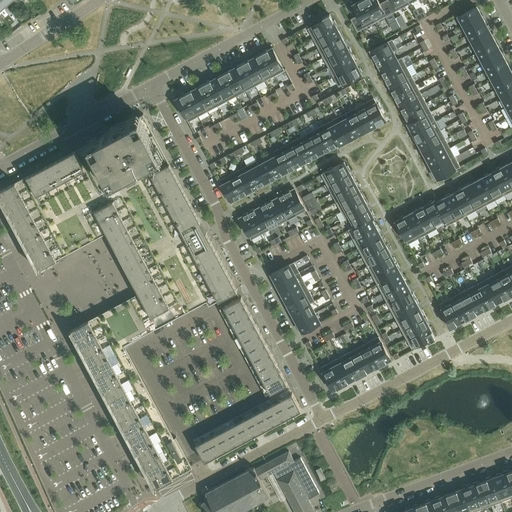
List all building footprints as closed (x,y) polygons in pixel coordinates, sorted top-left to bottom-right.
[(8,7),(7,5),(1,0),(0,0),(0,10),(4,7),(6,9),(8,7)] [(351,19),(357,31),(376,21),(364,0),(361,0),(353,4),(359,15),(351,19)] [(364,0),(376,21),(393,13),(386,0),(380,4),(377,0),(364,0)] [(386,0),(393,13),(409,4),(407,0),(386,0)] [(477,6),(458,16),(463,26),(482,16),(477,6)] [(331,16),(330,14),(323,18),(324,20),(308,28),(313,38),(336,26),(335,25),(336,24),(334,20),(333,21),(331,16)] [(403,14),(397,17),(402,28),(408,25),(403,14)] [(482,16),(463,26),(468,35),(487,25),(482,16)] [(487,25),(468,35),(473,44),(491,34),(489,30),(490,29),(488,25),(487,26),(487,25)] [(336,26),(313,38),(318,48),(341,36),(336,26)] [(491,34),(473,44),(478,53),(496,43),(491,34)] [(341,36),(318,48),(323,57),(346,45),(341,36)] [(376,60),(397,49),(392,39),(371,51),(373,55),(372,56),(374,60),(375,59),(376,60)] [(496,43),(478,53),(482,62),(501,52),(496,43)] [(346,45),(323,57),(329,67),(351,55),(351,53),(352,53),(350,49),(348,49),(346,45)] [(272,47),(268,50),(267,49),(263,51),(264,52),(262,53),(275,75),(284,70),(272,47)] [(397,49),(376,60),(380,69),(402,58),(402,57),(398,60),(393,51),(398,49),(397,49)] [(262,53),(261,54),(260,52),(256,54),(257,56),(253,58),(265,81),(275,75),(262,53)] [(501,52),(482,62),(487,71),(506,61),(501,52)] [(351,55),(329,67),(334,76),(356,64),(351,55)] [(253,58),(249,60),(248,59),(244,61),(245,62),(243,63),(256,86),(265,81),(253,58)] [(402,58),(380,69),(385,78),(407,67),(402,58)] [(506,61),(487,71),(492,80),(511,70),(506,61)] [(243,63),(234,68),(246,91),(256,86),(243,63)] [(356,64),(334,76),(339,86),(362,74),(361,72),(362,72),(360,68),(359,69),(356,64)] [(412,76),(407,67),(385,78),(390,87),(412,76)] [(234,68),(224,73),(236,96),(246,91),(234,68)] [(511,72),(511,70),(492,80),(497,89),(511,80),(511,72)] [(224,73),(215,78),(227,101),(236,96),(224,73)] [(417,85),(412,76),(390,87),(392,91),(391,92),(393,96),(394,95),(395,96),(417,85)] [(215,78),(205,83),(217,106),(227,101),(215,78)] [(511,80),(497,89),(502,98),(511,92),(511,80)] [(205,83),(196,88),(208,111),(217,106),(205,83)] [(421,94),(417,85),(395,96),(395,97),(394,98),(396,102),(397,101),(400,105),(421,94)] [(196,88),(186,93),(198,116),(208,111),(196,88)] [(511,92),(502,98),(506,107),(511,103),(511,92)] [(186,93),(185,94),(184,93),(180,95),(181,96),(176,99),(188,121),(198,116),(186,93)] [(421,94),(400,105),(404,114),(426,103),(421,94)] [(386,121),(380,109),(381,108),(379,104),(377,104),(374,98),(364,103),(376,126),(378,125),(378,126),(382,124),(382,123),(386,121)] [(367,131),(376,126),(364,103),(355,108),(367,131)] [(431,112),(426,103),(404,114),(409,123),(408,123),(408,124),(431,112)] [(242,118),(248,115),(244,106),(238,109),(242,118)] [(367,131),(355,108),(346,113),(358,135),(367,131)] [(431,112),(408,124),(409,125),(408,126),(410,129),(411,129),(413,133),(436,121),(431,112)] [(167,164),(140,113),(81,144),(80,145),(73,148),(23,175),(12,180),(0,186),(0,209),(34,274),(56,263),(106,237),(137,294),(87,320),(67,331),(152,491),(169,482),(172,481),(172,480),(192,470),(176,440),(174,441),(124,347),(207,303),(209,307),(218,303),(235,293),(170,169),(167,164)] [(358,135),(346,113),(337,117),(349,140),(358,135)] [(349,140),(337,117),(328,122),(340,145),(341,144),(342,146),(346,144),(345,142),(349,140)] [(438,119),(441,128),(447,125),(443,117),(438,119)] [(441,130),(436,121),(413,133),(418,142),(441,130)] [(328,122),(319,127),(331,149),(339,144),(340,145),(328,122)] [(319,127),(310,132),(322,154),(331,149),(319,127)] [(441,130),(418,142),(418,143),(417,144),(419,147),(420,147),(423,151),(445,139),(441,130)] [(310,132),(301,137),(313,158),(322,154),(310,132)] [(301,137),(292,141),(304,163),(313,158),(301,137)] [(450,148),(445,139),(423,151),(427,160),(450,148)] [(292,141),(283,146),(295,168),(304,163),(292,141)] [(283,146),(274,151),(286,173),(295,168),(283,146)] [(450,148),(427,160),(432,169),(455,157),(450,148)] [(276,155),(267,160),(277,178),(278,177),(278,178),(282,176),(282,175),(286,173),(274,151),(276,155)] [(455,157),(432,169),(433,170),(432,171),(434,175),(435,174),(437,179),(449,172),(450,174),(454,171),(454,170),(460,167),(455,157)] [(267,160),(259,165),(256,160),(256,161),(268,182),(277,178),(267,160)] [(256,161),(247,165),(259,187),(268,182),(256,161)] [(345,163),(344,162),(332,168),(332,167),(327,169),(328,171),(321,174),(327,184),(350,172),(349,170),(350,170),(348,166),(347,167),(345,163)] [(511,163),(511,162),(502,167),(511,185),(511,163)] [(247,165),(238,170),(250,192),(259,187),(247,165)] [(511,185),(502,167),(501,168),(500,167),(496,169),(497,170),(493,172),(505,195),(511,191),(511,185)] [(238,170),(229,175),(241,197),(250,192),(238,170)] [(350,172),(327,184),(332,193),(354,181),(350,172)] [(493,172),(488,174),(488,173),(484,175),(484,176),(483,177),(495,200),(505,195),(493,172)] [(229,175),(220,180),(231,202),(236,199),(236,201),(240,199),(240,197),(241,197),(229,175)] [(483,177),(474,182),(486,205),(495,200),(483,177)] [(354,181),(332,193),(336,202),(359,190),(354,181)] [(474,182),(464,187),(476,210),(486,205),(474,182)] [(464,187),(454,192),(467,215),(476,210),(464,187)] [(294,189),(290,191),(289,190),(286,192),(286,193),(285,194),(297,215),(306,210),(294,189)] [(359,190),(336,202),(341,211),(364,199),(359,190)] [(454,192),(450,195),(450,194),(446,196),(446,197),(445,198),(457,220),(467,215),(454,192)] [(285,194),(276,198),(288,220),(297,215),(285,194)] [(276,198),(267,203),(279,225),(288,220),(276,198)] [(445,198),(436,202),(435,200),(434,200),(448,225),(457,220),(445,198)] [(364,199),(341,211),(346,220),(369,208),(364,199)] [(434,200),(433,201),(432,200),(428,202),(429,203),(425,206),(437,228),(435,224),(444,219),(447,226),(448,225),(434,200)] [(267,203),(258,208),(270,230),(279,225),(267,203)] [(425,206),(415,211),(427,233),(437,228),(425,206)] [(258,208),(254,210),(253,209),(250,211),(250,212),(249,213),(261,234),(270,230),(258,208)] [(369,208),(346,220),(351,229),(348,230),(349,230),(374,217),(373,216),(374,215),(372,211),(371,212),(369,208)] [(415,211),(406,216),(418,239),(427,233),(415,211)] [(248,213),(247,212),(244,214),(244,215),(240,218),(251,239),(261,234),(249,213),(248,213)] [(406,216),(404,217),(404,215),(400,217),(400,219),(396,221),(402,233),(401,234),(403,238),(404,237),(408,244),(418,239),(406,216)] [(349,230),(353,239),(376,227),(372,218),(374,217),(349,230)] [(353,239),(358,248),(381,236),(376,227),(353,239)] [(358,248),(363,257),(386,245),(381,236),(358,248)] [(363,257),(368,266),(391,254),(386,245),(363,257)] [(368,266),(373,275),(395,263),(395,262),(396,261),(394,257),(393,258),(391,254),(368,266)] [(271,274),(276,284),(299,272),(294,262),(271,274)] [(373,275),(377,284),(400,272),(398,268),(399,267),(397,263),(396,264),(395,263),(373,275)] [(511,294),(511,277),(507,268),(497,273),(510,296),(511,294)] [(299,272),(276,284),(282,294),(304,281),(299,272)] [(377,284),(382,293),(405,281),(400,272),(377,284)] [(510,296),(497,273),(488,278),(500,301),(504,299),(505,300),(509,298),(508,297),(510,296)] [(500,301),(488,278),(478,283),(491,306),(492,305),(493,306),(497,304),(496,303),(500,301)] [(304,281),(282,294),(287,303),(309,291),(304,281)] [(382,293),(387,302),(410,290),(405,281),(382,293)] [(491,306),(478,283),(469,288),(481,311),(491,306)] [(481,311),(469,288),(459,293),(471,316),(481,311)] [(387,302),(392,311),(415,299),(414,298),(415,297),(413,293),(412,294),(410,290),(387,302)] [(309,291),(287,303),(292,313),(315,300),(309,291)] [(471,316),(459,293),(450,298),(462,321),(466,319),(467,320),(471,318),(470,317),(471,316)] [(247,307),(241,297),(224,306),(229,316),(247,307)] [(462,321),(450,298),(440,304),(448,320),(446,321),(450,328),(462,321)] [(392,311),(397,320),(419,308),(415,299),(392,311)] [(315,300),(292,313),(297,322),(315,312),(310,303),(315,301),(315,300)] [(252,317),(247,307),(229,316),(235,326),(252,317)] [(397,320),(402,329),(424,317),(419,308),(397,320)] [(315,312),(297,322),(302,332),(321,322),(315,312)] [(257,326),(252,317),(235,326),(240,335),(257,326)] [(402,329),(406,338),(429,326),(427,322),(428,321),(426,317),(425,318),(424,317),(402,329)] [(262,336),(257,326),(240,335),(245,345),(262,336)] [(435,338),(429,326),(406,338),(412,348),(428,339),(429,342),(435,338)] [(267,345),(262,336),(245,345),(250,354),(267,345)] [(391,359),(379,336),(369,342),(381,364),(383,364),(383,365),(387,363),(386,361),(391,359)] [(381,364),(369,342),(359,347),(371,369),(381,364)] [(272,355),(267,345),(250,354),(255,364),(272,355)] [(371,369),(359,347),(350,352),(362,374),(371,369)] [(362,374),(350,352),(340,357),(352,380),(362,374)] [(277,364),(272,355),(255,364),(260,373),(277,364)] [(352,380),(340,357),(331,362),(343,385),(352,380)] [(343,385),(331,362),(321,367),(333,390),(338,387),(338,389),(342,387),(341,385),(343,385)] [(282,374),(277,364),(260,373),(265,383),(282,374)] [(288,384),(282,374),(265,383),(270,393),(288,384)] [(287,395),(292,392),(288,385),(283,388),(287,395)] [(292,392),(282,398),(291,415),(301,410),(292,392)] [(282,398),(273,403),(282,420),(291,415),(282,398)] [(273,403),(263,408),(272,425),(282,420),(273,403)] [(263,408),(253,413),(263,430),(272,425),(263,408)] [(253,413),(244,418),(253,435),(263,430),(253,413)] [(244,418),(234,423),(244,440),(253,435),(244,418)] [(234,423),(225,428),(234,445),(244,440),(234,423)] [(225,428),(215,433),(225,451),(234,445),(225,428)] [(215,433),(206,438),(215,456),(225,451),(215,433)] [(196,444),(205,461),(215,456),(206,438),(196,444)] [(274,471),(295,511),(312,511),(315,511),(293,470),(289,463),(294,461),(289,450),(255,468),(254,466),(206,492),(208,496),(204,499),(205,501),(202,503),(206,511),(238,511),(270,495),(261,479),(274,471)] [(321,468),(316,470),(321,481),(326,478),(321,468)] [(511,470),(508,471),(508,470),(503,472),(503,473),(502,474),(511,498),(511,497),(511,470)] [(502,474),(501,474),(501,473),(496,475),(497,476),(492,477),(501,502),(511,498),(502,474)] [(492,477),(491,478),(491,477),(486,478),(486,480),(482,481),(491,505),(501,502),(492,477)] [(482,481),(478,483),(477,482),(473,483),(473,485),(472,485),(481,509),(491,505),(482,481)] [(472,485),(471,485),(471,484),(466,486),(466,487),(462,489),(470,511),(473,511),(481,509),(472,485)] [(470,511),(462,489),(452,493),(459,511),(470,511)] [(459,511),(452,493),(442,496),(447,511),(459,511)] [(447,511),(442,496),(441,497),(440,496),(435,497),(436,499),(432,500),(436,511),(447,511)] [(436,511),(432,500),(431,501),(430,499),(425,501),(426,502),(422,504),(424,511),(436,511)]
